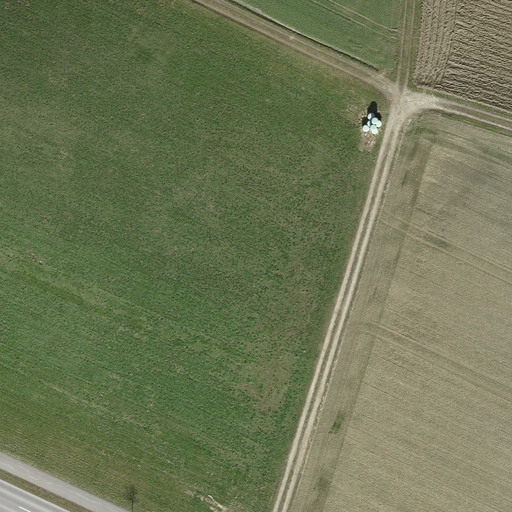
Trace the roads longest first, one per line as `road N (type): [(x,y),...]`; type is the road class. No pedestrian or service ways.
road 1 (track): [(282,511),(410,88),(418,0)]
road 2 (track): [(220,0),(410,88),(511,123)]
